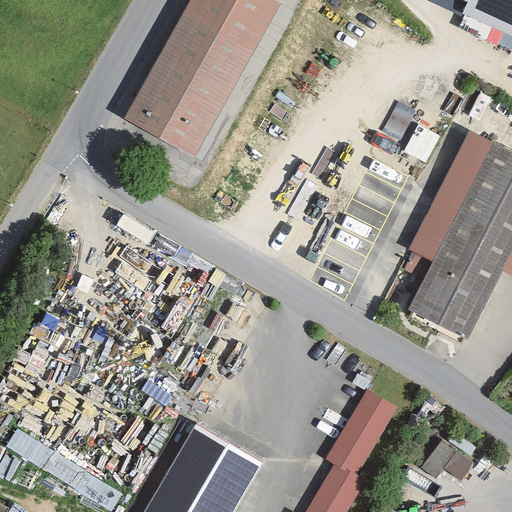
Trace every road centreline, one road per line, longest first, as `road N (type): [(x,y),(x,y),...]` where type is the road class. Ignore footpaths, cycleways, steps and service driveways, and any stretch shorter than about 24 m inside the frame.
road 1 (residential): [(511,429),(66,153)]
road 2 (residential): [(66,153),(156,0)]
road 3 (residential): [(0,261),(66,153)]
